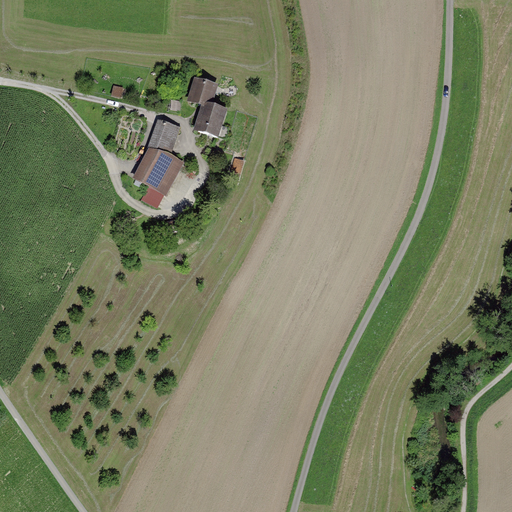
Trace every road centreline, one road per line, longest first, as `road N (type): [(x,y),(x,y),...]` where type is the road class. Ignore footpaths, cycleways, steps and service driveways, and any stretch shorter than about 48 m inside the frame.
road 1 (unclassified): [(294,511),(323,408),(420,213),(444,107),(451,0)]
road 2 (track): [(54,93),(112,165),(121,192),(155,212),(181,206),(201,168),(181,124),(154,116)]
road 3 (track): [(511,367),(470,405),(465,511)]
road 4 (track): [(0,82),(154,116)]
road 5 (track): [(85,511),(0,390)]
